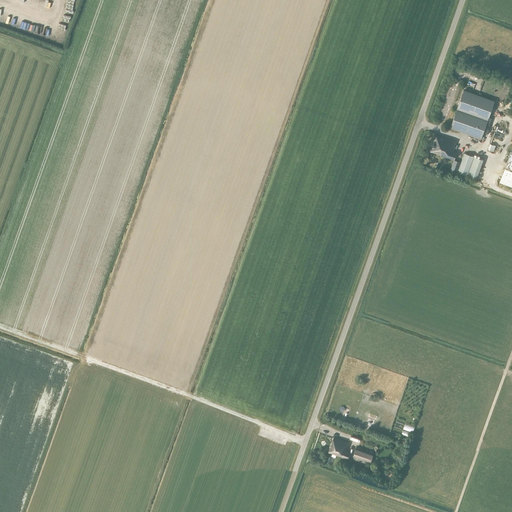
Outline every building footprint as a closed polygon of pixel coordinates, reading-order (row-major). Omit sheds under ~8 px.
[(0,18),(51,32),(55,17),(0,2),(0,18)] [(451,127),(481,138),(495,101),(464,90),(451,127)] [(455,147),(454,146),(456,142),(455,142),(436,135),(430,151),(454,159),(457,152),(453,151),(455,147)] [(496,145),(497,143),(491,141),(490,143),(488,149),(494,151),(496,145)] [(511,186),(511,152),(510,152),(500,182),(511,186)] [(467,175),(476,178),(483,159),(464,153),(461,162),(457,160),(453,170),(467,175)] [(407,421),(405,426),(414,429),(416,425),(407,421)] [(348,446),(349,443),(334,437),(329,452),(348,459),(350,452),(347,450),(348,447),(348,446)] [(357,461),(363,463),(364,460),(371,462),(374,453),(356,447),(353,456),(358,457),(357,461)]
